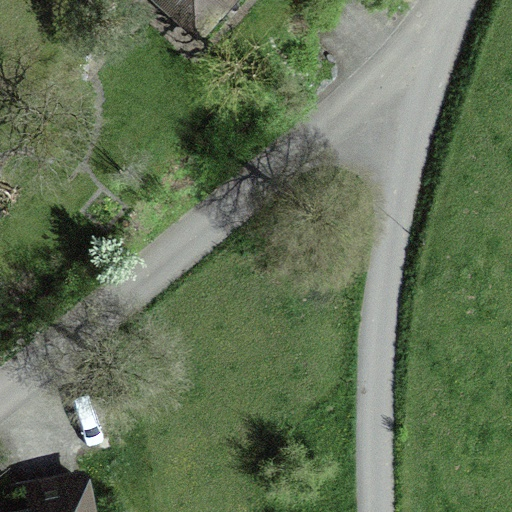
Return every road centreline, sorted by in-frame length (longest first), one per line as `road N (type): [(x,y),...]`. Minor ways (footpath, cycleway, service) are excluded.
road 1 (unclassified): [(419,104),(350,126),(271,173),(0,399)]
road 2 (residential): [(375,511),(387,286),(419,104)]
